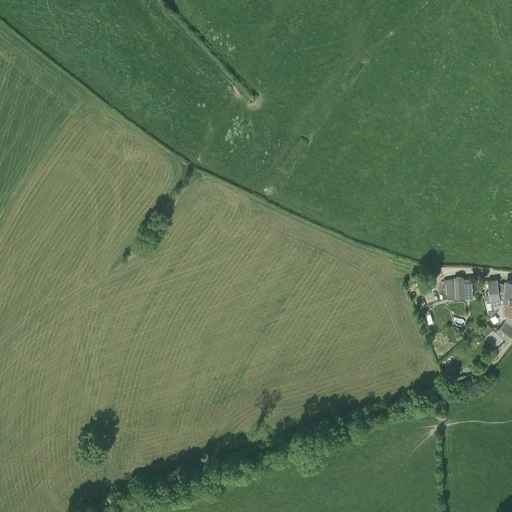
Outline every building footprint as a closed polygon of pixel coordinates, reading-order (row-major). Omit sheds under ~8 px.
[(454,299),(464,298),(463,278),(463,276),(453,276),(453,279),(454,299)] [(463,278),(464,298),(473,298),(472,278),(463,278)] [(505,284),(498,282),(497,279),(487,281),(489,293),(493,312),(493,311),(501,304),(504,302),(511,302),(511,280),(505,280),(505,284)] [(511,302),(504,302),(502,316),(505,316),(505,321),(496,331),(507,341),(511,334),(511,326),(510,325),(511,323),(511,302)] [(486,336),(493,329),(485,322),(479,329),(486,336)] [(462,333),(456,338),(460,342),(465,337),(462,333)] [(449,380),(458,377),(454,365),(446,368),(449,380)]
